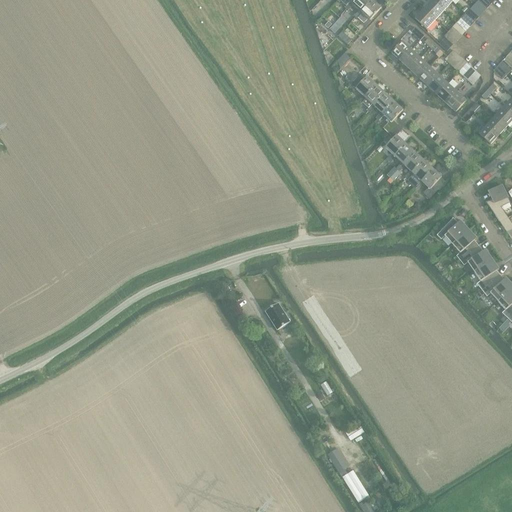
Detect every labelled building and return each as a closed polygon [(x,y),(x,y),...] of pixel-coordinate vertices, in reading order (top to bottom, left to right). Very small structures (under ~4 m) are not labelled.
[(340,0),(346,6),(344,8),(347,11),(352,5),(351,4),(354,0),(340,0)] [(356,19),(357,18),(361,13),(360,12),(371,0),(354,0),(351,4),(352,5),(358,10),(352,16),(356,19)] [(361,13),(357,18),(363,23),(362,25),(365,28),(371,22),(369,21),(380,8),(371,0),(360,12),(361,13)] [(424,9),(435,20),(443,11),(432,0),(424,9)] [(432,0),(443,11),(452,1),(450,0),(432,0)] [(478,0),(487,9),(491,4),(486,0),(478,0)] [(426,29),(435,20),(424,9),(415,19),(426,29)] [(465,14),(474,22),(478,18),(469,9),(465,14)] [(461,19),(470,27),(474,22),(465,14),(461,19)] [(420,40),(424,36),(415,28),(411,32),(420,40)] [(453,28),(448,32),(457,41),(461,36),(453,28)] [(347,45),(351,41),(342,32),(338,37),(347,45)] [(448,32),(444,37),(453,45),(457,41),(448,32)] [(444,37),(438,44),(447,52),(450,48),(453,45),(444,37)] [(424,43),(430,48),(434,45),(428,39),(424,43)] [(384,44),(388,48),(389,49),(392,45),(387,41),(384,44)] [(392,53),(401,61),(411,50),(402,42),(392,53)] [(436,54),(440,50),(434,45),(430,48),(436,54)] [(411,50),(401,61),(410,70),(420,59),(411,50)] [(458,55),(453,51),(445,59),(450,64),(458,55)] [(337,61),(340,69),(350,58),(344,53),(337,61)] [(458,55),(450,64),(454,68),(462,59),(458,55)] [(420,59),(410,70),(419,78),(429,67),(420,59)] [(497,66),(507,75),(511,70),(502,61),(497,66)] [(503,79),(507,75),(497,66),(493,70),(503,79)] [(429,67),(419,78),(428,87),(439,76),(429,67)] [(463,76),(468,81),(476,72),(471,67),(463,76)] [(476,72),(468,81),(472,85),(480,76),(476,72)] [(360,105),(362,103),(365,99),(364,98),(375,86),(366,77),(363,80),(359,76),(350,85),(362,96),(357,102),(360,105)] [(439,76),(428,87),(437,95),(448,84),(439,76)] [(448,84),(437,95),(446,104),(457,93),(448,84)] [(493,84),(487,91),(491,94),(496,88),(493,84)] [(365,99),(362,103),(368,108),(366,110),(369,113),(374,107),(373,106),(384,94),(375,86),(364,98),(365,99)] [(487,91),(481,97),(485,100),(491,94),(487,91)] [(457,93),(446,104),(455,112),(466,101),(457,93)] [(378,121),(383,115),(381,114),(393,102),(384,94),(373,106),(374,107),(380,113),(375,118),(376,120),(378,121)] [(382,128),(389,135),(397,125),(393,121),(402,111),(393,102),(381,114),(383,115),(389,121),(382,128)] [(475,103),(470,109),(474,113),(479,107),(475,103)] [(495,115),(507,126),(511,120),(511,113),(504,106),(495,115)] [(470,109),(462,118),(466,122),(474,113),(470,109)] [(487,125),(498,135),(507,126),(495,115),(487,125)] [(389,163),(395,158),(393,156),(404,144),(396,136),(401,129),(397,125),(389,135),(393,138),(384,148),(392,155),(386,160),(389,163)] [(490,145),(498,135),(487,125),(478,134),(490,145)] [(395,169),(397,170),(399,172),(404,166),(402,165),(414,152),(404,144),(393,156),(395,158),(400,163),(395,169)] [(405,177),(406,179),(408,180),(413,174),(412,173),(423,161),(414,152),(402,165),(404,166),(410,171),(405,177)] [(416,188),(422,182),(420,181),(432,169),(423,161),(412,173),(413,174),(419,180),(413,185),(416,188)] [(423,194),(429,199),(437,190),(433,186),(441,177),(432,169),(420,181),(422,182),(428,188),(423,194)] [(486,203),(500,224),(508,218),(501,208),(510,203),(501,186),(488,192),(492,200),(486,203)] [(418,202),(414,207),(418,211),(420,208),(422,206),(418,202)] [(444,237),(452,245),(468,230),(459,222),(458,223),(452,218),(452,219),(436,236),(441,240),(444,237)] [(511,224),(508,218),(500,224),(511,241),(511,224)] [(456,256),(460,261),(478,246),(474,241),(475,240),(476,240),(476,239),(468,230),(452,245),(459,253),(456,256)] [(478,246),(460,261),(463,266),(467,263),(474,272),(491,260),(484,250),(484,251),(483,252),(478,246)] [(478,287),(481,291),(500,276),(496,271),(498,270),(491,260),(474,272),(480,281),(476,284),(478,287)] [(500,276),(481,291),(487,297),(490,294),(497,302),(511,288),(511,286),(505,279),(504,280),(500,276)] [(502,313),(508,319),(511,314),(511,288),(497,302),(505,310),(502,313)] [(278,304),(265,312),(277,331),(288,324),(290,323),(278,304)] [(359,424),(348,431),(353,439),(364,432),(359,424)] [(341,477),(358,503),(363,511),(375,511),(366,498),(369,496),(353,471),(347,474),(345,470),(349,468),(348,466),(349,465),(339,449),(338,450),(337,449),(327,455),(341,477)]
